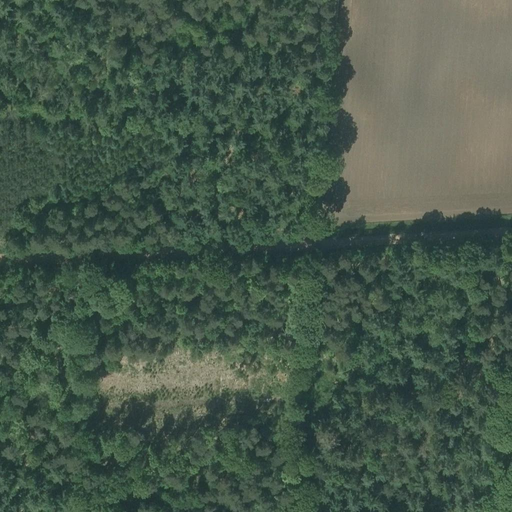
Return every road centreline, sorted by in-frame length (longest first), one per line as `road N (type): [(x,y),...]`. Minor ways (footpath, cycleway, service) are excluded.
road 1 (track): [(323,128),(0,101)]
road 2 (track): [(317,242),(284,511)]
road 3 (track): [(333,0),(317,242)]
road 4 (track): [(102,253),(317,242)]
road 5 (track): [(317,242),(511,232)]
road 6 (track): [(27,0),(30,99),(83,107)]
